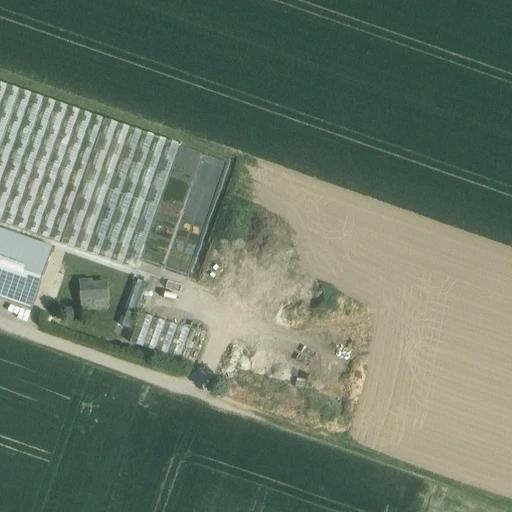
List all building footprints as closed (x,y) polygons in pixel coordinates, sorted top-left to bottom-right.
[(104,120),(0,83),(0,223),(60,245),(67,225),(104,120)] [(178,146),(104,120),(67,225),(60,245),(134,270),(178,146)] [(53,249),(0,230),(0,299),(32,310),(53,249)] [(120,324),(130,327),(146,281),(136,278),(120,324)] [(106,300),(105,281),(82,282),(83,301),(106,300)] [(139,311),(128,340),(177,358),(188,328),(139,311)]
